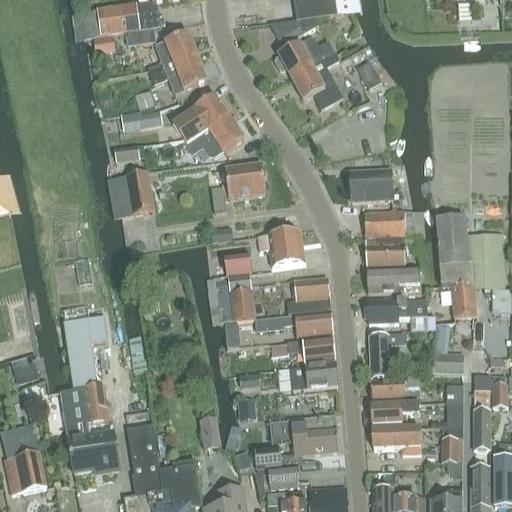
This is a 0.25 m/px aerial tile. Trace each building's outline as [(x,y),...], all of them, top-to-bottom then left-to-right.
[(294,0),(298,24),(338,18),(335,0),(294,0)] [(101,40),(127,36),(140,35),(137,9),(97,14),(101,40)] [(297,26),(272,29),(283,50),(304,38),(318,31),(314,24),(297,26)] [(127,36),(129,50),(155,47),(153,34),(127,36)] [(162,66),(148,72),(151,80),(198,62),(188,37),(156,50),(162,66)] [(291,82),(335,58),(329,46),(319,52),(314,44),(310,43),(300,48),(279,59),(279,61),(276,63),(275,66),(280,74),(283,75),(286,73),(291,82)] [(335,58),(291,82),(304,105),(314,99),(322,114),(342,103),(326,73),(339,66),(335,58)] [(198,62),(151,80),(154,88),(169,82),(175,99),(207,86),(198,62)] [(370,66),(357,73),(369,94),(382,87),(370,66)] [(280,89),(271,94),(281,113),(290,108),(280,89)] [(135,99),(140,115),(156,110),(152,95),(135,99)] [(229,121),(215,99),(195,113),(174,128),(187,149),(229,121)] [(160,115),(137,119),(139,133),(163,129),(160,115)] [(229,121),(187,149),(192,157),(205,149),(213,161),(216,161),(244,143),(229,121)] [(138,149),(114,153),(116,167),(140,163),(138,149)] [(226,173),(228,189),(222,190),(223,192),(212,194),(215,218),(227,216),(225,203),(230,203),(230,204),(266,199),(262,168),(226,173)] [(148,175),(126,180),(133,219),(155,215),(148,175)] [(350,177),(352,207),(393,205),(391,175),(350,177)] [(406,240),(405,217),(365,218),(366,242),(406,240)] [(465,221),(436,223),(442,291),(452,291),(455,322),(476,320),(474,295),(472,268),(470,269),(467,240),(465,221)] [(211,234),(213,246),(233,243),(231,231),(211,234)] [(268,240),(257,241),(259,256),(270,254),(273,271),(304,267),(300,236),(268,240)] [(472,268),(474,295),(506,293),(505,237),(467,240),(470,269),(472,268)] [(405,269),(405,260),(404,243),(366,244),(367,271),(405,269)] [(224,262),(226,280),(252,277),(249,259),(224,262)] [(399,291),(420,290),(419,273),(367,275),(368,297),(399,296),(399,291)] [(250,279),(226,281),(228,297),(230,297),(252,294),(250,279)] [(294,286),(296,306),(287,307),(289,319),(331,315),(328,283),(294,286)] [(0,288),(0,293),(2,312),(19,310),(16,287),(0,288)] [(252,294),(230,297),(233,326),(255,323),(252,294)] [(505,314),(507,297),(494,295),(492,313),(505,314)] [(427,304),(368,306),(369,329),(399,328),(398,322),(428,321),(427,304)] [(287,331),(296,330),(297,341),(333,338),(331,317),(282,321),(255,324),(257,338),(288,335),(287,331)] [(102,477),(120,474),(114,436),(90,440),(89,428),(109,425),(104,389),(97,390),(91,348),(108,346),(104,322),(63,328),(74,395),(61,397),(74,477),(101,473),(102,477)] [(34,356),(28,326),(6,331),(12,361),(34,356)] [(236,328),(224,329),(226,352),(239,351),(236,328)] [(391,383),(390,350),(406,349),(406,339),(369,340),(371,384),(391,383)] [(138,340),(125,340),(126,371),(139,371),(138,340)] [(333,342),(288,347),(269,349),(270,363),(290,360),(290,357),(305,355),(306,367),(335,364),(333,342)] [(435,377),(463,379),(464,359),(435,357),(435,377)] [(38,383),(34,368),(25,370),(30,385),(38,383)] [(336,368),(289,373),(291,394),(338,390),(336,368)] [(474,454),(490,454),(490,415),(490,395),(491,395),(490,380),(475,380),(475,415),(474,415),(474,454)] [(492,381),(493,412),(508,411),(508,380),(492,381)] [(371,385),(372,405),(420,403),(420,382),(371,385)] [(446,390),(447,406),(463,406),(462,390),(446,390)] [(463,406),(447,406),(447,430),(463,430),(463,406)] [(418,407),(372,409),(373,429),(407,428),(406,418),(419,418),(418,407)] [(271,427),(273,448),(294,446),(295,460),(339,456),(336,421),(271,427)] [(201,426),(205,454),(221,451),(216,424),(201,426)] [(138,500),(124,502),(125,511),(193,511),(201,510),(194,470),(160,475),(153,430),(127,434),(138,500)] [(402,452),(403,458),(421,458),(420,432),(373,433),(374,453),(402,452)] [(443,443),(442,467),(462,467),(462,443),(443,443)] [(256,454),(257,472),(281,470),(280,452),(256,454)] [(495,464),(495,511),(511,510),(511,455),(496,456),(496,464),(495,464)] [(16,461),(23,497),(47,492),(39,456),(16,461)] [(268,473),(271,493),(300,490),(298,470),(268,473)] [(471,473),(471,511),(490,511),(490,470),(472,471),(471,473)] [(222,511),(215,511),(245,511),(242,492),(220,496),(222,511)] [(347,511),(347,492),(346,492),(310,494),(310,511),(347,511)] [(393,511),(393,499),(393,494),(374,494),(373,511),(393,511)] [(462,511),(462,495),(448,495),(443,495),(443,503),(431,503),(431,511),(462,511)] [(268,499),(268,509),(282,508),(282,511),(306,511),(306,499),(301,497),(268,499)] [(424,511),(424,501),(393,499),(393,511),(424,511)]
